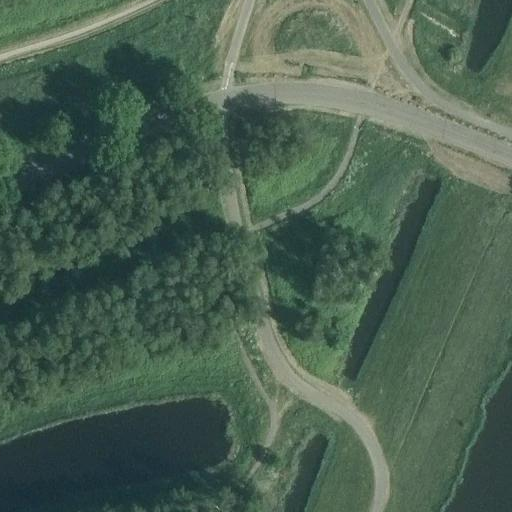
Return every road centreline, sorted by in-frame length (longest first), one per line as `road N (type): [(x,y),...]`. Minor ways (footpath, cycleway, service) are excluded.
road 1 (unclassified): [(0,183),(169,115),(257,95),(341,99),(511,156)]
road 2 (track): [(399,116),(359,36),(312,3),(278,12),(264,30),(257,95)]
road 3 (unknown): [(159,0),(0,59)]
